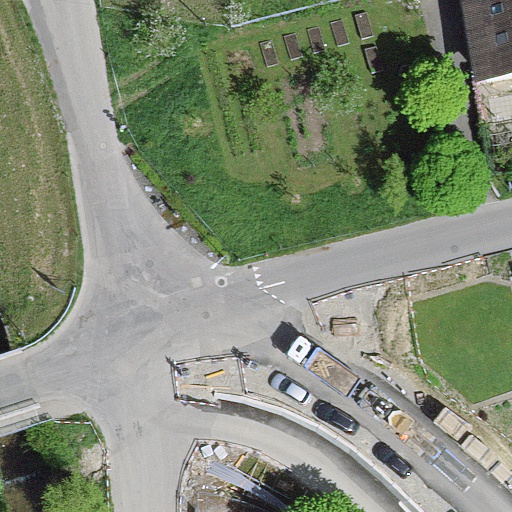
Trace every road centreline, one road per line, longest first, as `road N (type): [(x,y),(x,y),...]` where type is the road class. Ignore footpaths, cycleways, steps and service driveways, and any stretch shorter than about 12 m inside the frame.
road 1 (tertiary): [(228,328),(310,351),(354,377),(501,511)]
road 2 (residential): [(228,328),(277,288),(307,276),(511,225)]
road 3 (residential): [(142,344),(73,58)]
road 4 (residential): [(155,416),(285,446),(365,511)]
road 5 (tertiary): [(0,388),(142,344)]
